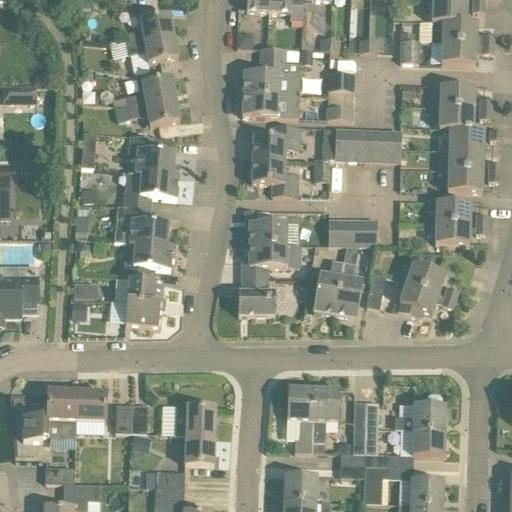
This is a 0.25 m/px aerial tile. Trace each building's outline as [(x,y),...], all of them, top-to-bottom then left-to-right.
[(268,17),(268,0),(246,0),(246,16),(268,17)] [(303,25),(303,0),(268,0),(268,17),(289,18),(289,24),(303,25)] [(466,27),(467,7),(433,6),(432,27),(477,28),(466,27)] [(484,17),(485,8),(473,7),(472,17),(484,17)] [(110,53),(174,41),(170,19),(140,25),(142,36),(124,39),(125,45),(109,48),(110,53)] [(442,49),(482,49),(482,40),(476,39),(477,28),(432,27),(431,48),(442,48),(442,49)] [(253,38),(238,37),(237,53),(253,53),(253,38)] [(401,38),(401,47),(414,47),(414,38),(401,38)] [(494,40),(482,40),(482,49),(494,50),(494,40)] [(112,64),(128,61),(146,57),(148,68),(178,63),(174,41),(110,53),(112,64)] [(321,56),(330,57),(330,44),(322,44),(321,56)] [(330,44),(330,57),(338,57),(339,44),(330,44)] [(360,58),(368,58),(369,46),(360,45),(360,58)] [(369,46),(368,58),(378,59),(378,46),(369,46)] [(414,47),(401,47),(400,68),(418,69),(419,47),(414,47)] [(482,59),(482,49),(442,49),(441,69),(475,70),(476,58),(482,59)] [(494,59),(494,50),(482,49),(482,59),(494,59)] [(286,66),(286,55),(261,54),(260,66),(286,67),(286,66)] [(312,69),(312,56),(302,56),(301,56),(301,69),(302,69),(312,69)] [(289,79),(299,79),(300,66),(286,66),(286,67),(260,66),(260,78),(244,77),(243,99),(288,101),(289,79)] [(354,80),(333,79),(332,97),(353,98),(354,80)] [(128,113),(176,104),(171,82),(141,88),(143,99),(113,105),(114,111),(128,112),(128,113)] [(402,102),(415,103),(415,91),(402,90),(402,102)] [(440,113),(474,114),(475,93),(440,91),(440,113)] [(4,93),(4,109),(36,108),(36,92),(4,93)] [(299,101),(288,101),(243,99),(242,121),(298,124),(299,101)] [(176,104),(128,113),(130,124),(147,120),(149,132),(180,126),(176,104)] [(492,115),(492,105),(480,105),(480,114),(492,115)] [(128,112),(114,111),(117,126),(130,124),(128,113),(128,112)] [(327,112),(327,125),(352,126),(353,114),(327,112)] [(473,135),(474,114),(440,113),(439,134),(450,134),(473,135)] [(491,124),(492,115),(480,114),(479,124),(491,124)] [(299,155),(300,132),(275,131),(274,143),(253,142),(252,165),(285,166),(285,155),(299,155)] [(483,156),(484,135),(473,135),(450,134),(449,155),(483,156)] [(323,147),(335,147),(336,135),(323,135),(323,147)] [(347,165),(348,136),(336,135),(335,147),(334,164),(347,165)] [(502,136),(491,135),(490,135),(490,145),(502,146),(502,136)] [(360,166),(361,136),(348,136),(347,165),(360,166)] [(374,166),(375,137),(361,136),(360,166),(374,166)] [(387,167),(388,137),(375,137),(374,166),(387,167)] [(400,167),(401,138),(388,137),(387,167),(400,167)] [(129,163),(137,164),(136,178),(178,181),(179,181),(173,180),(175,157),(155,156),(156,144),(131,141),(129,163)] [(482,177),(483,156),(449,155),(448,175),(482,177)] [(94,173),(95,157),(83,157),(82,172),(94,173)] [(284,178),(285,166),(252,165),(251,188),(272,189),(272,201),(297,202),(298,179),(284,178)] [(21,166),(21,177),(44,177),(44,166),(21,166)] [(500,177),(501,168),(489,167),(488,177),(500,177)] [(0,194),(10,195),(10,173),(0,173),(0,194)] [(482,198),(482,177),(448,175),(447,197),(482,198)] [(124,212),(150,214),(151,203),(176,205),(178,181),(136,178),(135,178),(127,177),(124,212)] [(500,187),(500,177),(488,177),(488,187),(500,187)] [(97,193),(81,194),(82,207),(97,206),(97,193)] [(436,228),(470,229),(470,208),(436,207),(436,228)] [(150,214),(124,212),(117,211),(114,247),(127,248),(166,251),(168,228),(149,226),(150,214)] [(298,228),(286,228),(257,228),(257,216),(245,216),(245,231),(249,231),(249,250),(299,250),(298,250),(298,228)] [(488,230),(488,220),(476,220),(476,229),(488,230)] [(340,251),(341,225),(328,225),(328,251),(340,251)] [(352,251),(353,225),(341,225),(340,251),(352,251)] [(364,251),(365,226),(353,225),(352,251),(364,251)] [(365,226),(364,251),(377,251),(377,226),(365,226)] [(469,250),(470,229),(436,228),(435,249),(469,250)] [(487,239),(488,230),(476,229),(475,239),(487,239)] [(89,261),(90,247),(81,246),(80,260),(89,261)] [(170,275),(172,252),(166,251),(127,248),(124,283),(129,284),(149,286),(150,274),(170,275)] [(299,273),(299,250),(249,250),(249,264),(242,264),(242,284),(268,285),(268,272),(299,273)] [(335,320),(343,268),(331,266),(328,281),(319,280),(313,316),(335,320)] [(363,287),(352,285),(355,270),(343,268),(335,320),(357,323),(363,287)] [(406,289),(439,300),(446,279),(413,268),(406,289)] [(0,325),(3,325),(3,321),(16,321),(20,317),(37,317),(37,274),(2,274),(2,279),(0,278),(0,325)] [(162,287),(149,286),(129,284),(127,307),(160,310),(162,287)] [(268,297),(268,285),(242,284),(242,297),(238,297),(238,321),(275,320),(275,297),(268,297)] [(76,286),(76,302),(98,302),(99,287),(76,286)] [(436,308),(442,310),(444,302),(439,300),(406,289),(399,309),(400,309),(397,317),(419,324),(422,316),(432,319),(436,308)] [(444,302),(456,306),(459,296),(448,292),(444,302)] [(382,298),(370,296),(367,312),(379,314),(382,298)] [(456,306),(444,302),(442,310),(453,314),(456,306)] [(86,325),(87,307),(74,306),(72,324),(86,325)] [(158,332),(160,310),(127,307),(125,329),(158,332)] [(311,457),(314,395),(288,394),(287,425),(299,426),(299,446),(295,446),(294,458),(325,459),(325,457),(311,457)] [(326,427),(338,428),(339,395),(314,395),(311,457),(325,457),(326,427)] [(47,441),(47,442),(75,443),(77,397),(48,396),(48,417),(23,417),(22,445),(42,445),(42,440),(47,441)] [(76,426),(105,427),(106,398),(77,397),(75,443),(76,443),(76,426)] [(274,397),(274,413),(286,413),(287,398),(274,397)] [(445,411),(441,411),(442,402),(439,399),(430,399),(427,402),(426,410),(414,410),(413,423),(398,423),(398,435),(413,436),(413,435),(445,436),(445,411)] [(365,459),(367,408),(354,408),(352,458),(365,459)] [(365,459),(377,459),(378,408),(367,408),(365,459)] [(131,439),(131,411),(116,410),(115,439),(131,439)] [(131,439),(147,440),(148,411),(131,411),(131,439)] [(186,441),(215,442),(216,414),(175,412),(174,441),(186,441)] [(444,462),(445,436),(413,435),(413,436),(413,461),(444,462)] [(150,443),(134,440),(131,454),(147,457),(150,443)] [(214,471),(215,442),(186,441),(185,470),(214,471)] [(351,448),(339,448),(339,457),(350,457),(351,448)] [(365,459),(352,458),(341,458),(341,471),(352,471),(365,471),(365,459)] [(388,460),(377,459),(365,459),(365,471),(388,472),(388,460)] [(365,471),(352,471),(341,471),(340,482),(364,483),(365,471)] [(388,472),(365,471),(364,483),(364,509),(381,510),(381,484),(387,484),(388,472)] [(73,489),(74,473),(46,472),(45,488),(73,489)] [(157,493),(157,477),(147,477),(147,493),(157,493)] [(157,493),(184,494),(184,478),(157,477),(157,493)] [(316,507),(316,481),(285,480),(284,506),(316,507)] [(398,510),(442,511),(443,485),(411,484),(410,510),(398,509),(398,510)] [(100,506),(101,490),(74,490),(73,511),(87,511),(88,506),(100,506)] [(183,511),(184,494),(157,493),(156,511),(183,511)]
